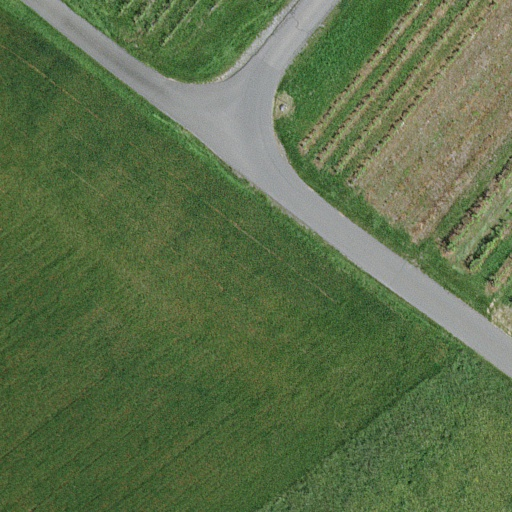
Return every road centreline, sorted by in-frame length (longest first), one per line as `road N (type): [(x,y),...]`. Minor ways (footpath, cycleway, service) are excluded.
road 1 (unclassified): [(215,133),(511,360)]
road 2 (unclassified): [(215,133),(38,0)]
road 3 (unclassified): [(322,0),(215,133)]
